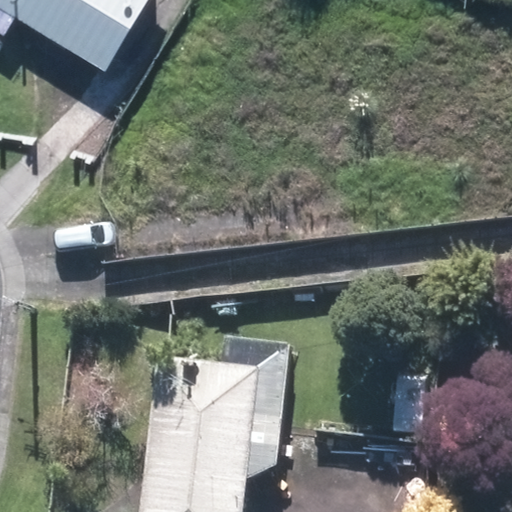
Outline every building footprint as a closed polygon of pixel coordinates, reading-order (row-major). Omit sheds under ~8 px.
[(140,0),(0,0),(0,10),(99,69),(140,0)] [(496,0),(459,0),(449,39),(469,45),(447,125),(511,143),(511,23),(492,18),(496,0)] [(387,77),(184,92),(192,209),(395,194),(387,77)] [(218,372),(143,366),(137,511),(241,511),(243,487),(277,478),(288,347),(220,342),(218,372)] [(428,373),(390,372),(388,439),(426,440),(428,373)] [(413,458),(335,452),(332,490),(410,496),(413,458)]
